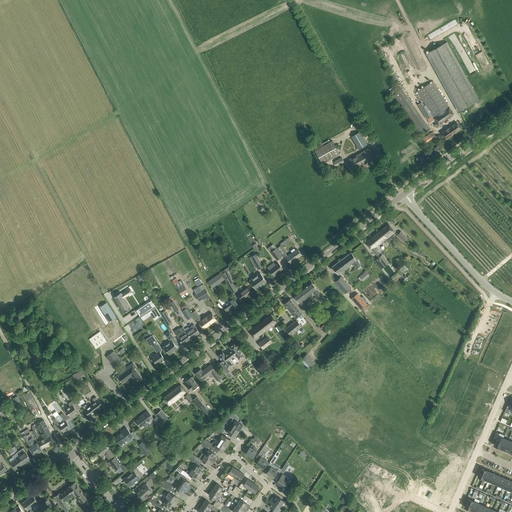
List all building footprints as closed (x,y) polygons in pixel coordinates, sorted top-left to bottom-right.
[(477,101),(445,43),(427,53),(459,111),(477,101)] [(431,117),(434,122),(436,120),(439,125),(454,115),(432,82),(417,92),(432,116),(431,117)] [(401,89),(390,97),(418,136),(429,128),(401,89)] [(441,133),(446,140),(461,129),(457,122),(441,133)] [(359,149),(367,145),(359,132),(351,137),(359,149)] [(421,140),(424,144),(435,136),(432,132),(421,140)] [(332,140),(314,150),(322,164),(340,154),(332,140)] [(354,169),(374,157),(369,148),(349,159),(354,169)] [(342,157),(333,162),(335,167),(345,162),(342,157)] [(389,224),(381,230),(387,238),(395,232),(389,224)] [(366,242),(376,255),(379,253),(374,247),(379,243),(380,244),(387,238),(381,230),(366,242)] [(401,231),(398,234),(406,241),(408,238),(401,231)] [(281,245),(277,248),(282,255),(286,253),(281,245)] [(282,256),(276,248),(271,252),(277,260),(282,256)] [(286,258),(290,263),(301,255),(297,249),(286,258)] [(361,265),(351,252),(332,267),(338,275),(345,270),(345,269),(354,263),(357,268),(361,265)] [(250,257),(252,262),(254,261),(258,269),(263,267),(256,254),(250,257)] [(389,263),(382,256),(376,261),(382,269),(389,263)] [(270,270),(274,276),(278,273),(277,273),(283,268),(278,263),(276,265),(274,262),(268,267),(270,270)] [(366,271),(359,277),(363,281),(370,274),(366,271)] [(145,273),(137,277),(140,282),(147,278),(145,273)] [(220,273),(208,282),(212,288),(225,279),(220,273)] [(249,281),(256,290),(267,282),(260,273),(249,281)] [(341,276),(335,281),(345,293),(351,288),(341,276)] [(226,281),(232,293),(235,291),(229,279),(226,281)] [(312,282),(294,296),(299,303),(313,292),(319,300),(322,302),(325,299),(323,297),(312,282)] [(184,284),(177,288),(181,295),(188,291),(184,284)] [(203,284),(193,290),(196,294),(195,295),(199,302),(210,296),(203,284)] [(130,286),(114,296),(123,310),(131,306),(125,296),(133,291),(130,286)] [(237,295),(241,301),(253,292),(249,286),(237,295)] [(358,293),(353,298),(357,302),(360,306),(363,309),(367,305),(364,300),(361,297),(358,293)] [(223,298),(219,301),(226,311),(232,306),(233,307),(237,304),(234,300),(235,300),(234,299),(234,300),(233,298),(227,303),(223,298)] [(290,299),(284,303),(284,304),(295,318),(298,316),(300,318),(302,318),(305,317),(290,299)] [(174,301),(170,303),(175,312),(179,310),(174,301)] [(153,302),(142,309),(145,314),(156,307),(153,302)] [(107,303),(100,307),(109,321),(116,317),(107,303)] [(156,307),(141,317),(143,320),(151,315),(153,318),(160,314),(156,307)] [(187,308),(182,311),(188,319),(192,317),(187,308)] [(191,313),(203,329),(216,320),(211,313),(201,320),(194,311),(191,313)] [(277,322),(271,314),(249,331),(255,338),(277,322)] [(168,316),(163,319),(170,329),(174,327),(168,316)] [(297,320),(285,329),(290,336),(302,326),(297,320)] [(511,326),(502,323),(498,331),(509,336),(511,328),(511,326)] [(192,329),(187,332),(191,338),(199,332),(195,326),(193,324),(190,326),(192,329)] [(178,338),(182,345),(191,338),(187,332),(183,327),(180,329),(181,331),(176,335),(178,338)] [(100,331),(89,339),(96,349),(107,342),(100,331)] [(498,331),(495,340),(505,344),(509,336),(498,331)] [(163,347),(164,348),(169,355),(169,354),(178,348),(172,340),(174,338),(169,332),(165,335),(171,342),(164,347),(163,347)] [(163,350),(162,349),(152,335),(146,339),(150,346),(152,345),(157,354),(152,357),(152,358),(151,359),(151,360),(152,361),(153,362),(154,361),(157,364),(165,359),(160,352),(163,350)] [(268,336),(259,343),(263,348),(272,342),(268,336)] [(495,340),(491,349),(502,353),(505,344),(495,340)] [(239,360),(244,356),(234,343),(230,347),(232,350),(225,355),(223,352),(218,356),(223,361),(219,364),(226,374),(229,372),(230,371),(228,368),(233,365),(229,360),(236,355),(239,360)] [(491,349),(488,357),(498,361),(502,353),(491,349)] [(113,351),(107,357),(115,367),(122,361),(113,351)] [(306,354),(302,359),(310,368),(315,364),(306,354)] [(488,357),(484,366),(495,370),(498,361),(488,357)] [(118,377),(122,382),(132,376),(135,380),(141,376),(134,368),(136,367),(133,363),(120,372),(122,374),(119,377),(119,376),(118,377)] [(208,368),(208,367),(200,373),(199,371),(195,373),(201,381),(209,375),(210,376),(211,377),(212,377),(213,377),(214,376),(217,380),(218,380),(219,380),(225,376),(221,372),(218,374),(215,370),(216,370),(215,370),(211,365),(211,364),(210,366),(209,366),(210,367),(208,368)] [(80,372),(73,376),(76,380),(86,375),(83,370),(80,372)] [(198,385),(191,376),(186,380),(189,384),(187,385),(191,391),(198,385)] [(480,377),(476,385),(487,390),(490,381),(480,377)] [(186,392),(180,385),(164,397),(169,404),(186,392)] [(476,385),(473,394),(483,398),(487,390),(476,385)] [(86,390),(84,392),(87,396),(93,392),(88,386),(85,388),(86,390)] [(32,410),(38,407),(31,394),(28,396),(30,398),(27,400),(32,410)] [(473,394),(469,403),(480,407),(483,398),(473,394)] [(81,395),(75,398),(79,405),(85,402),(81,395)] [(17,396),(12,400),(15,404),(21,400),(17,396)] [(198,396),(193,399),(208,418),(212,415),(198,396)] [(95,402),(92,405),(96,411),(103,406),(96,397),(93,399),(95,402)] [(68,414),(66,415),(70,421),(77,416),(75,413),(78,411),(77,410),(79,408),(73,400),(68,404),(70,406),(65,410),(68,414)] [(469,403),(466,411),(476,415),(480,407),(469,403)] [(83,407),(89,416),(96,411),(92,405),(88,407),(86,404),(83,407)] [(161,410),(156,415),(162,422),(168,418),(161,410)] [(142,416),(136,421),(140,427),(143,425),(144,427),(145,427),(148,424),(148,423),(147,422),(153,417),(148,411),(142,416)] [(232,411),(222,420),(225,422),(230,417),(233,419),(231,421),(233,422),(231,426),(239,431),(243,425),(237,421),(239,418),(232,411)] [(466,411),(462,420),(473,424),(476,415),(466,411)] [(68,422),(70,421),(66,415),(54,424),(60,433),(63,431),(64,432),(71,427),(68,422)] [(51,433),(46,424),(44,420),(37,423),(44,437),(51,433)] [(222,420),(216,427),(223,432),(225,429),(222,427),(225,422),(222,420)] [(462,420),(459,428),(470,432),(473,424),(462,420)] [(227,432),(235,437),(239,431),(231,426),(227,432)] [(122,432),(115,438),(122,447),(134,438),(126,427),(122,431),(122,432)] [(221,434),(223,432),(216,427),(214,429),(214,430),(209,435),(211,436),(212,437),(217,431),(221,434)] [(459,428),(455,437),(466,441),(470,432),(459,428)] [(38,453),(29,439),(28,437),(26,434),(24,431),(21,433),(30,447),(29,448),(34,455),(38,453)] [(495,432),(493,438),(496,440),(494,445),(499,447),(503,438),(505,435),(499,432),(499,433),(495,432)] [(217,440),(218,441),(219,441),(226,446),(230,440),(221,434),(217,440)] [(37,442),(37,443),(41,449),(54,442),(50,435),(37,442)] [(31,438),(29,439),(38,453),(42,450),(41,449),(37,443),(35,444),(31,438)] [(503,438),(499,447),(504,449),(508,440),(503,438)] [(208,441),(205,439),(203,442),(208,445),(212,448),(214,445),(211,443),(208,441)] [(215,447),(222,452),(226,446),(219,441),(215,447)] [(147,455),(151,452),(144,442),(139,445),(147,455)] [(104,453),(110,461),(118,455),(110,444),(106,447),(104,444),(97,450),(101,455),(104,453)] [(251,458),(252,458),(258,449),(254,447),(255,446),(252,444),(250,447),(246,453),(249,455),(249,457),(251,458)] [(452,445),(449,453),(459,457),(463,449),(452,445)] [(16,453),(17,454),(23,463),(31,458),(23,448),(16,453)] [(209,450),(206,455),(214,460),(216,458),(214,457),(216,454),(209,450)] [(299,454),(306,459),(309,455),(303,450),(299,454)] [(269,463),(272,465),(277,457),(280,452),(277,451),(269,463)] [(10,462),(16,469),(23,463),(17,454),(16,453),(12,455),(15,459),(10,462)] [(212,463),(214,460),(206,455),(203,453),(199,459),(191,453),(189,455),(200,463),(202,460),(209,465),(211,462),(212,463)] [(449,453),(445,461),(456,465),(459,457),(449,453)] [(256,464),(263,468),(268,462),(264,459),(266,456),(263,454),(256,464)] [(112,464),(116,469),(119,466),(124,473),(129,469),(126,465),(118,455),(110,461),(107,463),(109,466),(112,464)] [(196,463),(192,468),(201,475),(203,472),(201,471),(203,468),(198,465),(200,463),(189,455),(187,458),(196,463)] [(445,461),(442,469),(453,474),(456,465),(445,461)] [(283,474),(289,465),(286,463),(278,476),(280,477),(277,483),(283,487),(289,478),(283,474)] [(233,466),(228,473),(234,477),(238,470),(233,466)] [(137,467),(130,472),(131,474),(124,479),(129,485),(140,478),(139,477),(143,475),(140,471),(137,467)] [(200,477),(201,475),(192,468),(190,471),(188,470),(186,471),(186,472),(183,470),(182,470),(178,467),(176,469),(190,479),(192,476),(196,479),(198,476),(200,477)] [(275,474),(278,476),(280,472),(271,467),(267,473),(273,478),(275,474)] [(481,468),(478,476),(483,478),(486,470),(481,468)] [(190,479),(176,469),(179,471),(175,477),(181,481),(183,478),(184,479),(186,476),(190,479)] [(442,469),(439,477),(449,482),(453,474),(442,469)] [(244,474),(238,470),(234,477),(240,481),(244,474)] [(486,470),(483,478),(488,481),(491,473),(486,470)] [(155,471),(145,480),(147,482),(157,473),(155,471)] [(491,473),(488,481),(493,483),(496,475),(491,473)] [(496,475),(493,483),(498,485),(501,477),(496,475)] [(439,477),(435,486),(446,490),(449,482),(439,477)] [(501,477),(498,485),(503,487),(506,479),(501,477)] [(179,483),(188,489),(190,487),(188,485),(190,483),(184,479),(183,478),(181,481),(179,483)] [(253,483),(248,479),(243,485),(249,489),(253,483)] [(506,479),(503,487),(508,489),(511,481),(506,479)] [(168,487),(173,490),(175,487),(166,481),(163,484),(168,487)] [(80,504),(88,498),(75,482),(69,487),(60,494),(60,493),(55,496),(66,511),(70,508),(65,500),(73,494),(80,504)] [(176,488),(183,493),(185,490),(187,491),(188,489),(179,483),(176,488)] [(217,483),(213,489),(219,493),(221,495),(223,492),(221,491),(223,488),(217,483)] [(259,486),(253,483),(249,489),(255,493),(259,486)] [(145,484),(142,486),(143,487),(137,493),(143,499),(152,491),(145,484)] [(435,486),(432,494),(443,498),(446,490),(435,486)] [(219,493),(213,489),(209,495),(215,499),(219,493)] [(167,494),(165,496),(176,504),(178,501),(176,500),(178,497),(174,495),(169,492),(168,495),(167,494)] [(432,494),(429,502),(439,506),(443,498),(432,494)] [(39,502),(33,495),(22,503),(28,510),(26,511),(35,511),(32,507),(39,502)] [(174,506),(176,504),(165,496),(162,502),(165,504),(163,507),(167,509),(169,506),(171,508),(173,505),(174,506)] [(273,498),(271,500),(280,506),(284,501),(277,496),(275,499),(273,498)] [(48,499),(43,503),(48,509),(53,506),(48,499)] [(162,506),(157,503),(154,501),(151,499),(149,501),(159,508),(156,511),(165,511),(167,509),(163,507),(162,506)] [(224,505),(222,507),(229,511),(231,510),(226,506),(230,500),(228,499),(224,505)] [(240,499),(236,505),(243,509),(247,504),(240,499)] [(468,499),(465,507),(470,509),(473,501),(468,499)] [(202,506),(208,510),(210,511),(211,511),(212,509),(211,508),(213,505),(206,500),(202,506)] [(271,504),(270,506),(277,511),(280,506),(271,500),(270,503),(271,504)] [(473,501),(470,509),(475,511),(478,503),(473,501)] [(478,503),(475,511),(476,511),(480,511),(483,506),(478,503)]
